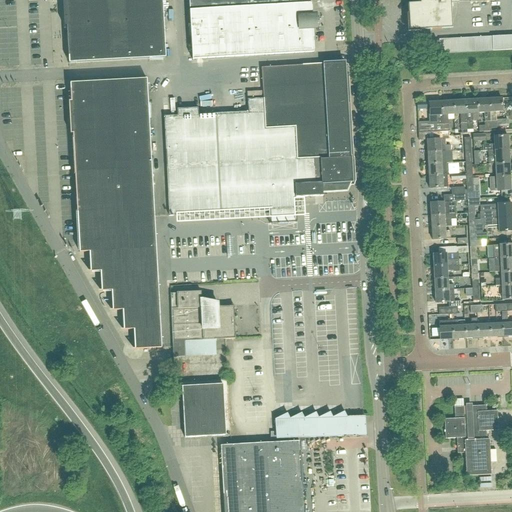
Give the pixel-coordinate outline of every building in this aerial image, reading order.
[(61,0),(63,24),(66,24),(69,64),(69,63),(165,58),(162,0),(61,0)] [(188,0),(192,60),(262,56),(313,53),(312,28),(309,28),(309,17),(311,17),(311,4),(310,4),(309,0),(188,0)] [(419,0),(420,4),(418,4),(411,4),(407,4),(409,31),(421,31),(421,30),(451,29),(449,3),(490,1),(489,0),(419,0)] [(511,36),(439,40),(440,54),(511,50),(511,36)] [(261,68),(263,91),(263,99),(265,129),(296,127),(298,159),(320,158),(322,184),(323,183),(352,182),(351,158),(350,158),(344,63),(320,64),(261,68)] [(161,349),(149,117),(146,80),(71,84),(70,84),(79,253),(89,252),(90,272),(100,272),(101,292),(111,291),(112,311),(122,311),(123,331),(133,330),(135,350),(161,349)] [(323,197),(323,186),(323,183),(322,184),(320,158),(298,159),(296,127),(265,129),(263,99),(263,91),(247,92),(248,112),(199,115),(198,108),(177,109),(177,116),(164,116),(165,132),(169,217),(216,214),(232,213),(269,212),(269,215),(269,225),(297,223),(296,207),(296,198),(323,197)] [(489,100),(490,113),(502,112),(502,99),(489,100)] [(478,119),(478,114),(477,100),(465,101),(467,131),(473,131),(472,120),(478,119)] [(489,100),(477,100),(478,114),(484,113),(485,130),(491,130),(490,122),(490,113),(489,100)] [(465,101),(453,102),(454,115),(460,115),(461,131),(467,131),(465,101)] [(428,133),(433,133),(443,132),(442,125),(443,125),(441,102),(429,103),(430,116),(429,116),(430,126),(427,126),(428,133)] [(448,116),(454,115),(453,102),(441,102),(443,125),(442,125),(443,132),(449,132),(448,116)] [(491,130),(496,129),(497,129),(497,126),(508,125),(507,120),(497,121),(497,122),(490,122),(491,130)] [(427,141),(427,153),(446,152),(445,140),(449,140),(449,132),(443,132),(433,133),(434,140),(427,141)] [(488,151),(509,150),(508,136),(494,137),(494,144),(484,145),(484,151),(488,151)] [(488,164),(495,164),(509,164),(509,150),(488,151),(488,164)] [(446,152),(427,153),(428,165),(446,164),(451,164),(450,152),(446,152)] [(428,165),(429,177),(447,176),(446,164),(428,165)] [(495,164),(496,178),(510,177),(509,164),(495,164)] [(447,188),(447,176),(429,177),(429,189),(447,188)] [(511,191),(510,177),(496,178),(496,192),(511,191)] [(451,188),(451,196),(465,195),(464,187),(451,188)] [(473,193),(467,193),(467,200),(479,200),(479,192),(473,192),(473,193)] [(447,203),(444,203),(430,204),(431,216),(448,215),(448,214),(447,203)] [(484,219),(511,218),(511,204),(497,205),(497,211),(479,212),(480,219),(484,219)] [(448,215),(431,216),(431,228),(445,227),(451,227),(451,220),(455,219),(455,214),(448,214),(448,215)] [(484,225),(498,225),(499,232),(511,231),(511,219),(511,218),(484,219),(484,225)] [(445,231),(445,227),(431,228),(432,240),(450,240),(450,231),(445,231)] [(493,252),(493,260),(511,258),(511,244),(499,245),(500,252),(493,252)] [(458,259),(447,260),(446,254),(433,255),(433,267),(458,266),(458,259)] [(500,266),(501,273),(511,272),(511,258),(493,260),(494,266),(500,266)] [(459,272),(458,266),(433,267),(434,279),(448,279),(447,271),(453,271),(453,272),(459,272)] [(501,286),(511,285),(511,272),(501,273),(501,278),(495,279),(495,286),(501,286)] [(448,279),(434,279),(434,291),(448,291),(448,279)] [(511,285),(501,286),(502,300),(511,299),(511,285)] [(453,290),(448,291),(434,291),(435,304),(448,303),(448,308),(460,307),(460,302),(454,302),(453,290)] [(215,340),(226,339),(235,339),(234,306),(218,307),(217,303),(202,300),(201,300),(201,292),(177,293),(170,294),(173,358),(216,356),(215,340)] [(502,324),(503,337),(511,336),(511,323),(508,324),(507,312),(511,311),(511,304),(501,305),(501,312),(502,324)] [(471,325),(465,326),(465,339),(478,338),(477,325),(477,318),(471,319),(471,325)] [(453,340),(465,339),(465,326),(458,326),(458,320),(452,321),(453,340)] [(440,340),(453,340),(452,321),(439,321),(440,340)] [(478,338),(490,338),(489,324),(477,325),(478,338)] [(490,338),(503,337),(502,324),(489,324),(490,338)] [(182,387),(185,438),(226,436),(223,385),(182,387)] [(486,406),(470,407),(454,408),(455,419),(444,420),(445,439),(457,439),(457,454),(465,454),(466,477),(491,475),(489,431),(498,431),(497,411),(487,412),(486,406)] [(276,435),(276,438),(366,435),(366,432),(365,417),(346,417),(344,411),(338,414),(332,418),(329,412),(324,415),(318,418),(315,412),(309,415),(304,418),(301,413),(295,416),(290,419),(287,414),(281,416),(274,419),(276,435)] [(303,511),(299,442),(220,446),(224,511),(303,511)]
